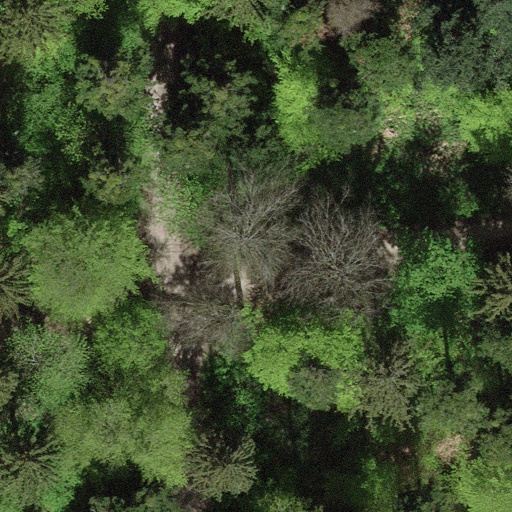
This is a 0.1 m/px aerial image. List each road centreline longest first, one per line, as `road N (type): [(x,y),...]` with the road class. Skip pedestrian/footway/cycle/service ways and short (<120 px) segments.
road 1 (track): [(0,319),(55,326),(144,321),(314,268),(511,228)]
road 2 (track): [(161,0),(195,511)]
